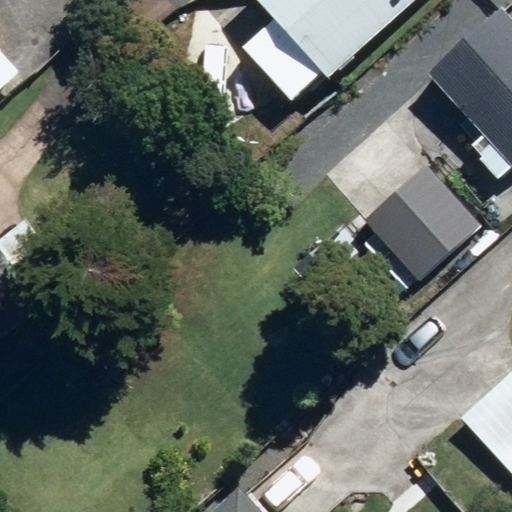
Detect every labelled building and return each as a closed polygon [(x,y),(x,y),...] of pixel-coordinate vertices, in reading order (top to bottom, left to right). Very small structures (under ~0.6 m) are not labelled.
[(297,111),(423,0),(249,0),(274,28),(245,53),(297,111)] [(511,24),(500,11),(424,79),(482,142),(471,152),(480,162),(478,163),(497,184),(509,173),(511,176),(511,24)] [(0,96),(20,80),(0,56),(0,96)] [(424,167),(363,223),(419,285),(481,229),(424,167)] [(0,344),(41,312),(0,258),(0,344)] [(276,511),(252,484),(220,511),(276,511)]
